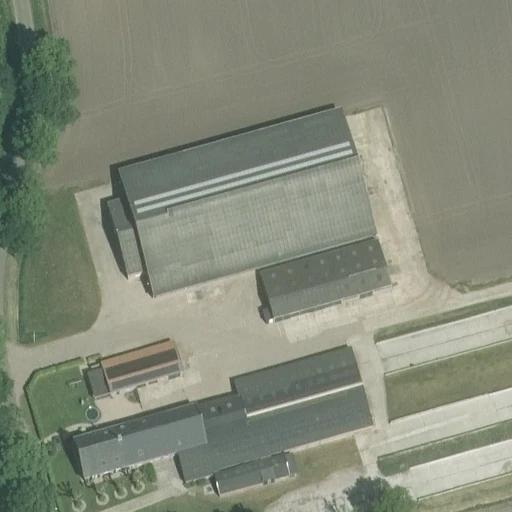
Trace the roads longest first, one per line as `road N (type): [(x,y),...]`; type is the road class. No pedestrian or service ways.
road 1 (unclassified): [(0,236),(26,90),(16,0)]
road 2 (unclassified): [(41,511),(0,379)]
